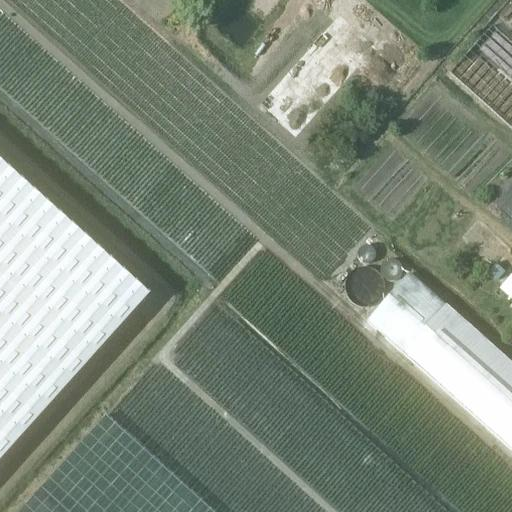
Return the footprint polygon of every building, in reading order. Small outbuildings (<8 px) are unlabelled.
[(511,29),(511,0),(507,0),(495,14),(511,29)] [(511,44),(492,27),(449,75),(511,131),(511,44)] [(0,463),(148,299),(148,298),(147,298),(0,165),(0,463)] [(511,365),(409,274),(366,323),(402,355),(402,354),(511,452),(511,365)] [(511,301),(511,275),(499,290),(511,301)] [(221,511),(200,499),(214,497),(133,445),(128,452),(116,444),(110,453),(94,451),(91,426),(57,479),(87,484),(88,492),(72,489),(74,504),(60,506),(70,508),(68,511),(221,511)]
